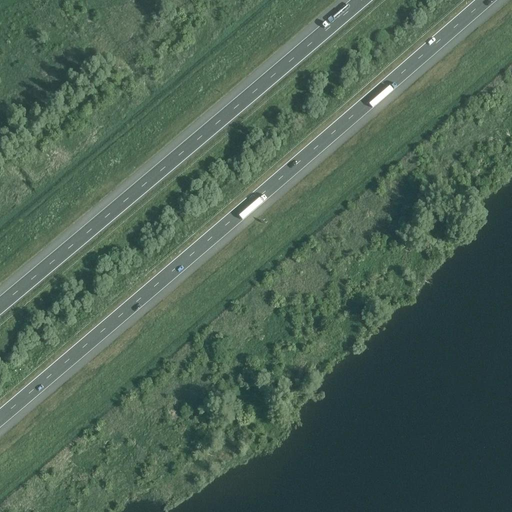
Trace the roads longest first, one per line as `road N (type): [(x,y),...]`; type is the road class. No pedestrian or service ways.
road 1 (motorway): [(0,419),(484,0)]
road 2 (motorway): [(360,0),(0,306)]
